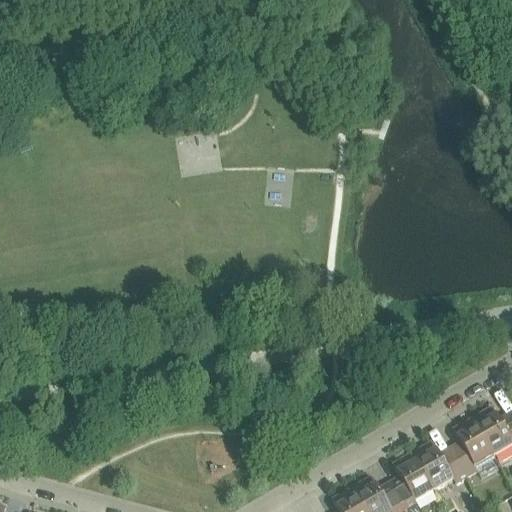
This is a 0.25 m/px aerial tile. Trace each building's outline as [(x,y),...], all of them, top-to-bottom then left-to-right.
[(473,421),(494,459),(511,448),(511,420),(502,426),(492,410),(473,421)] [(463,449),(452,455),(467,480),(477,474),(475,470),(494,459),(473,421),(453,433),(463,449)] [(467,480),(452,455),(442,461),(432,445),(412,456),(434,493),(453,482),(456,486),(467,480)] [(392,490),(404,511),(411,511),(417,509),(415,504),(434,493),(412,456),(393,467),(402,484),(392,490)] [(404,511),(392,490),(381,496),(372,479),(352,491),(364,511),(404,511)] [(364,511),(352,491),(333,502),(338,511),(364,511)]
